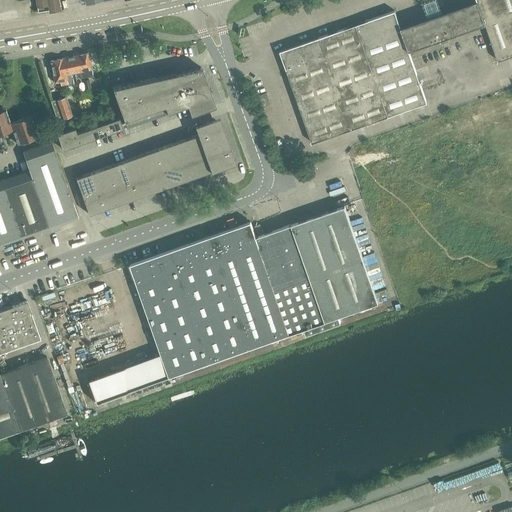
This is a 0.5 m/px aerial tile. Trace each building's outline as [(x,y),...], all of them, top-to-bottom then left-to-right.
[(36,0),(38,11),(59,8),(58,0),(36,0)] [(431,12),(430,13),(432,17),(425,19),(424,19),(401,27),(395,10),(280,51),(313,143),(427,102),(409,50),(440,39),(441,44),(448,41),(447,37),(485,23),(498,60),(511,55),(511,0),(477,0),(446,11),(446,12),(439,14),(437,10),(437,11),(431,13),(431,12)] [(83,53),(79,54),(84,77),(93,75),(88,52),(86,53),(85,52),(84,53),(83,53)] [(79,54),(71,56),(74,72),(79,71),(80,78),(84,77),(79,54)] [(62,58),(68,83),(68,85),(73,84),(70,73),(74,72),(71,56),(62,58)] [(61,85),(68,83),(62,58),(56,59),(56,58),(54,59),(53,59),(50,60),(55,82),(61,81),(61,85)] [(177,72),(177,73),(188,104),(187,104),(191,114),(215,105),(210,88),(209,88),(202,67),(177,73),(177,72)] [(156,77),(155,77),(168,111),(187,104),(188,104),(177,73),(176,73),(156,78),(156,77)] [(135,82),(134,82),(147,119),(168,111),(155,77),(155,78),(135,82)] [(147,119),(134,82),(134,83),(121,85),(112,87),(126,126),(147,119)] [(72,115),(66,95),(51,100),(58,120),(72,115)] [(10,122),(11,122),(6,109),(0,110),(0,142),(2,141),(0,135),(0,134),(13,130),(10,122)] [(31,115),(11,122),(10,122),(13,130),(17,143),(38,136),(31,115)] [(207,120),(218,151),(230,146),(219,116),(207,120)] [(119,117),(105,122),(108,132),(123,127),(119,117)] [(198,133),(206,155),(218,151),(207,120),(195,124),(198,134),(198,133)] [(105,122),(90,127),(94,137),(108,132),(105,122)] [(76,132),(77,132),(75,127),(57,133),(62,149),(80,142),(76,132)] [(90,127),(77,132),(76,132),(80,142),(94,137),(90,127)] [(192,136),(199,157),(206,155),(198,133),(198,134),(192,136)] [(185,138),(192,160),(199,157),(192,136),(185,138)] [(178,141),(186,162),(192,160),(185,138),(178,141)] [(23,151),(29,170),(50,227),(50,226),(59,223),(59,224),(78,217),(52,141),(32,148),(25,151),(24,150),(23,151)] [(171,143),(179,165),(186,162),(178,141),(171,143)] [(164,146),(172,167),(179,165),(171,143),(164,146)] [(158,148),(165,169),(172,167),(164,146),(158,148)] [(218,151),(223,166),(236,161),(230,146),(218,151)] [(151,150),(159,172),(165,169),(158,148),(151,150)] [(144,153),(152,174),(159,172),(151,150),(144,153)] [(206,155),(211,170),(223,166),(218,151),(206,155)] [(137,155),(145,177),(152,174),(144,153),(137,155)] [(131,158),(138,179),(145,177),(137,155),(131,158)] [(192,160),(198,175),(211,170),(206,155),(199,157),(192,160)] [(131,158),(124,160),(131,181),(138,179),(131,158)] [(124,160),(117,162),(125,184),(131,181),(124,160)] [(179,165),(184,180),(198,175),(192,160),(186,162),(179,165)] [(117,162),(110,165),(118,186),(125,184),(117,162)] [(110,165),(103,167),(111,189),(118,186),(110,165)] [(165,169),(171,185),(184,180),(179,165),(172,167),(165,169)] [(103,167),(97,170),(104,191),(111,189),(103,167)] [(152,174),(157,189),(171,185),(165,169),(159,172),(152,174)] [(29,170),(1,180),(22,237),(41,230),(40,230),(49,226),(49,227),(50,227),(29,170)] [(97,170),(90,172),(98,194),(104,191),(97,170)] [(90,172),(83,175),(91,196),(98,194),(90,172)] [(138,179),(144,194),(157,189),(152,174),(145,177),(138,179)] [(76,177),(84,199),(91,196),(83,175),(76,177)] [(125,184),(130,199),(144,194),(138,179),(131,181),(125,184)] [(1,180),(0,180),(0,243),(2,243),(3,244),(22,237),(1,180)] [(118,186),(111,189),(116,204),(130,199),(125,184),(118,186)] [(111,189),(104,191),(98,194),(103,209),(116,204),(111,189)] [(91,196),(84,199),(89,214),(103,209),(98,194),(91,196)] [(131,264),(56,290),(61,304),(95,402),(170,376),(303,328),(305,334),(340,322),(338,316),(378,302),(379,302),(345,205),(322,213),(264,234),(256,236),(251,221),(250,221),(241,225),(238,226),(236,220),(234,221),(230,222),(229,223),(230,228),(227,230),(131,264)] [(0,351),(40,338),(27,300),(20,303),(18,302),(14,303),(14,305),(0,309),(0,351)] [(47,356),(0,372),(0,375),(5,391),(19,430),(67,413),(47,356)] [(5,391),(0,392),(0,436),(19,430),(5,391)]
